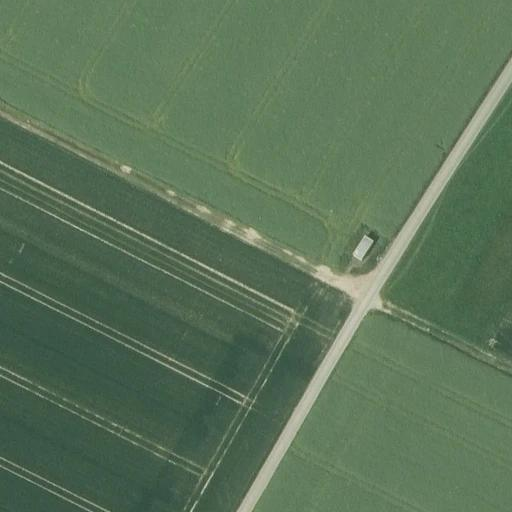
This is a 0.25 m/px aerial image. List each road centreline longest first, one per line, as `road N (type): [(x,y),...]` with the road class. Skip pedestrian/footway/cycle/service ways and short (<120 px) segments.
road 1 (track): [(366,295),(0,112)]
road 2 (track): [(511,67),(366,295)]
road 3 (track): [(366,295),(244,511)]
road 4 (track): [(511,369),(366,295)]
